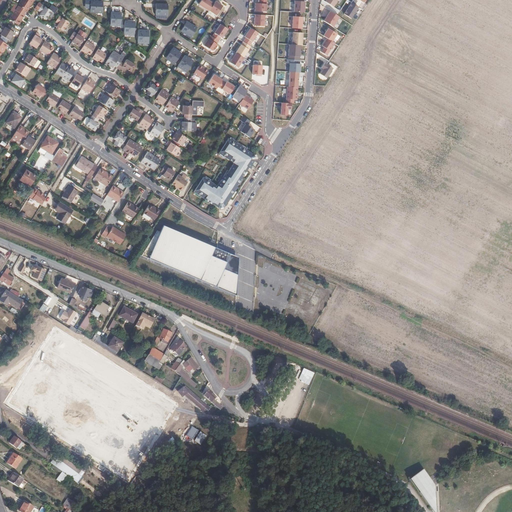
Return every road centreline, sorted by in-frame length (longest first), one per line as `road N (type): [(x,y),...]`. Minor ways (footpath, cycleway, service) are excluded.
road 1 (residential): [(0,243),(174,315)]
road 2 (residential): [(0,76),(27,26),(38,23),(85,63),(135,89)]
road 3 (residential): [(96,149),(224,230)]
road 4 (residential): [(282,141),(309,96),(315,0)]
road 5 (residential): [(238,393),(249,386),(250,359),(174,315)]
